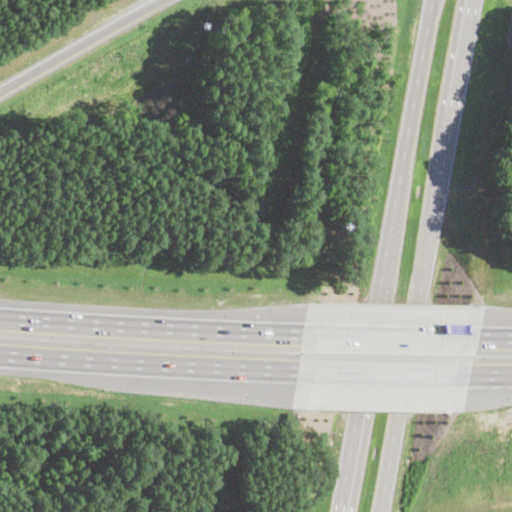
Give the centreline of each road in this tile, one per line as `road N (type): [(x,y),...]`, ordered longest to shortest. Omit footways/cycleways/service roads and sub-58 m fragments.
road 1 (primary): [(433,0),(340,511)]
road 2 (primary): [(381,511),(474,0)]
road 3 (motorway): [(306,331),(0,313)]
road 4 (motorway): [(0,351),(300,368)]
road 5 (motorway): [(161,0),(0,90)]
road 6 (motorway): [(476,333),(306,331)]
road 7 (motorway): [(300,368),(468,371)]
